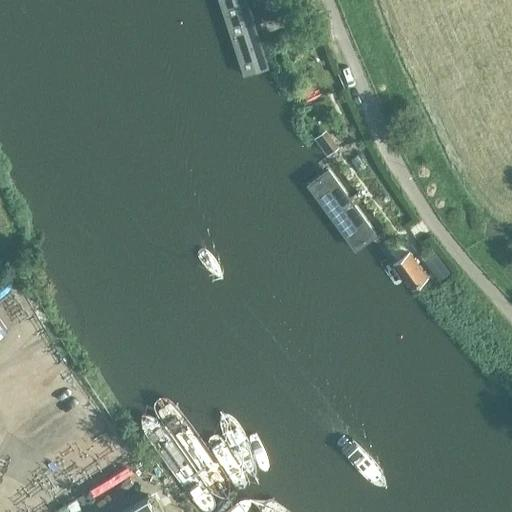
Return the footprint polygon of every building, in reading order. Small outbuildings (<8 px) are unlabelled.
[(270,69),(246,0),(216,0),(244,78),(270,69)] [(317,136),(328,152),(339,146),(328,129),(317,136)] [(328,171),(308,185),(355,252),(377,237),(328,171)] [(436,248),(426,254),(440,278),(450,272),(436,248)] [(425,274),(408,250),(394,261),(411,284),(425,274)] [(157,511),(146,493),(114,511),(157,511)]
